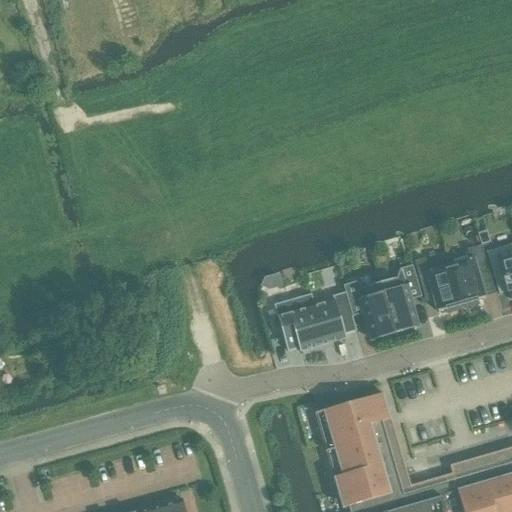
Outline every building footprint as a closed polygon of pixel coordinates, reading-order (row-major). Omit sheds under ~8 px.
[(478,235),(481,247),(490,244),(486,233),(478,235)] [(511,300),(511,246),(487,253),(499,296),(507,294),(510,301),(511,300)] [(468,255),(448,261),(461,307),(463,306),(464,310),(478,306),(477,303),(485,300),(484,299),(483,295),(494,292),(481,247),(467,251),(468,255)] [(461,307),(448,261),(426,267),(424,260),(414,263),(422,290),(431,288),(438,312),(437,313),(438,314),(446,311),(447,315),(460,311),(459,308),(461,307)] [(396,280),(380,285),(394,335),(417,328),(410,302),(421,298),(412,267),(400,271),(396,280)] [(380,285),(363,290),(356,284),(343,287),(352,319),(364,316),(371,341),(394,335),(380,285)] [(314,307),(314,308),(325,346),(346,340),(345,336),(356,333),(352,318),(345,294),(332,298),(333,302),(314,307)] [(286,303),(274,307),(287,353),(299,350),(300,353),(325,346),(314,308),(314,307),(311,296),(286,303)] [(388,434),(385,423),(391,421),(384,396),(314,416),(342,510),(348,509),(348,511),(511,511),(511,455),(509,456),(507,451),(449,468),(454,482),(438,487),(436,480),(410,488),(394,431),(393,432),(393,433),(388,434)] [(151,511),(184,511),(181,501),(151,509),(151,511)]
